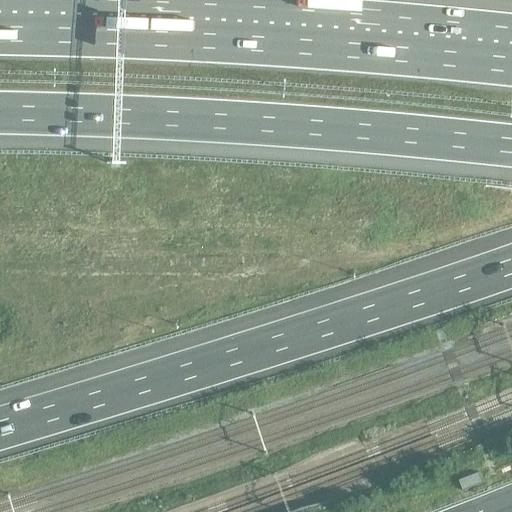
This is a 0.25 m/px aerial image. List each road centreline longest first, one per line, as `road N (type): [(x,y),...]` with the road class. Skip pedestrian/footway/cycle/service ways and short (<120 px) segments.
road 1 (motorway): [(511,267),(0,428)]
road 2 (motorway): [(511,64),(0,34)]
road 3 (motorway): [(0,118),(511,147)]
